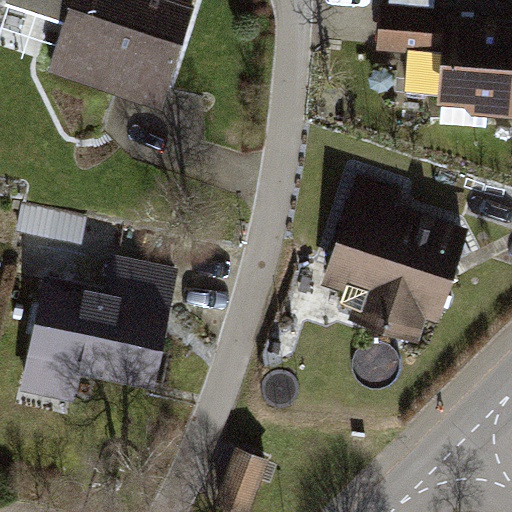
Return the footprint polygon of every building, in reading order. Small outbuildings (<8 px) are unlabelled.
[(67,19),(52,64),(164,100),(194,4),(181,0),(8,0),(67,19)] [(477,104),(511,106),(511,22),(453,18),(453,12),(386,7),(383,44),(412,47),(409,90),(469,95),(477,104)] [(355,199),(330,276),(349,282),(343,302),(363,308),(361,316),(413,332),(422,304),(439,309),(448,280),(460,274),(454,263),(464,234),(391,211),(398,190),(362,179),(356,199),(355,199)] [(52,230),(57,207),(24,201),(19,224),(52,230)] [(48,279),(33,352),(154,377),(175,272),(115,260),(108,292),(48,279)] [(266,458),(240,448),(221,500),(247,509),(266,458)]
